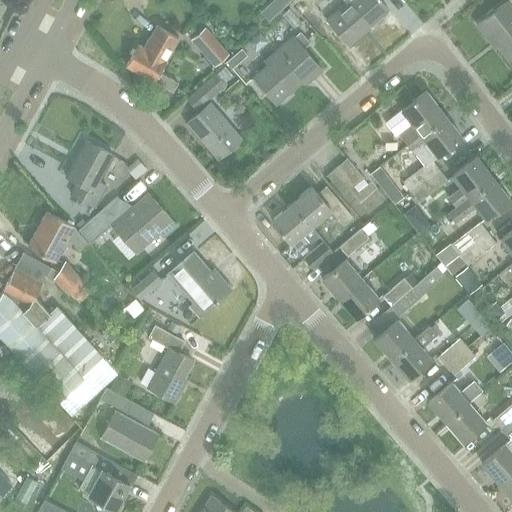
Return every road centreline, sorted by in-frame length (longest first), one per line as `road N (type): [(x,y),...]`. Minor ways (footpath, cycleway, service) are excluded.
road 1 (residential): [(511,128),(471,74),(441,46),(430,46),(226,215)]
road 2 (residential): [(478,511),(288,288)]
road 3 (residential): [(164,511),(288,288)]
road 4 (residential): [(226,215),(159,135),(109,93),(40,55)]
